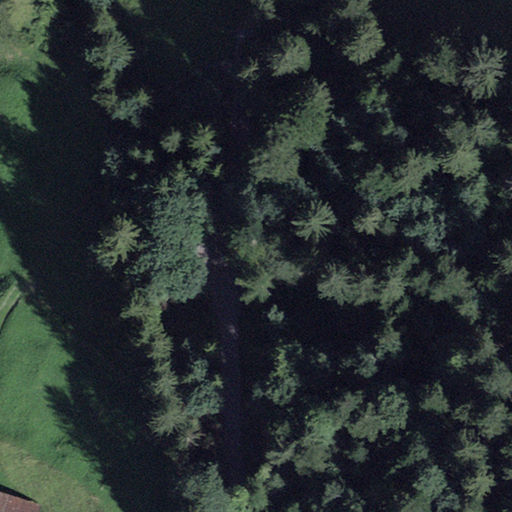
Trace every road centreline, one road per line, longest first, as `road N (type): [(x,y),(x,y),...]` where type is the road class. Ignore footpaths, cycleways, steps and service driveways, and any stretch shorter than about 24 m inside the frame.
road 1 (unclassified): [(248,0),(223,267),(224,334),(249,511)]
road 2 (track): [(243,65),(174,90),(134,130),(82,227),(23,283),(0,318)]
